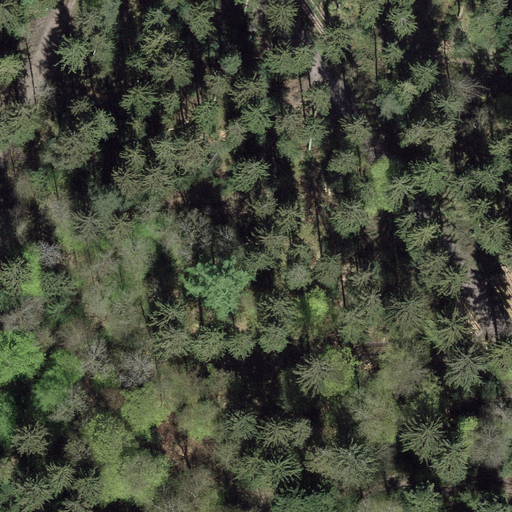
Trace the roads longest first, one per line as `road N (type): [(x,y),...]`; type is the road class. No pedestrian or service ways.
road 1 (track): [(511,353),(266,0)]
road 2 (track): [(0,135),(66,0)]
